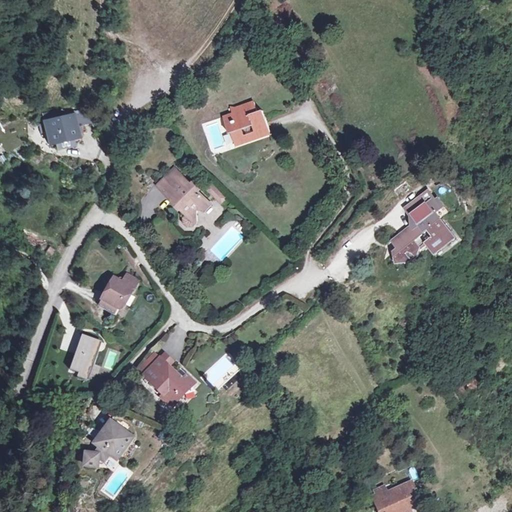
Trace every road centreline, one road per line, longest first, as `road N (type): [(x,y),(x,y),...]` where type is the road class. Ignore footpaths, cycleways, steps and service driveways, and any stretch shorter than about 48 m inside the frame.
road 1 (residential): [(92,214),(128,233),(183,321),(203,330),(225,329),(312,269)]
road 2 (residential): [(0,434),(92,214)]
road 3 (track): [(237,0),(187,63),(141,101)]
road 4 (residential): [(92,214),(141,101)]
